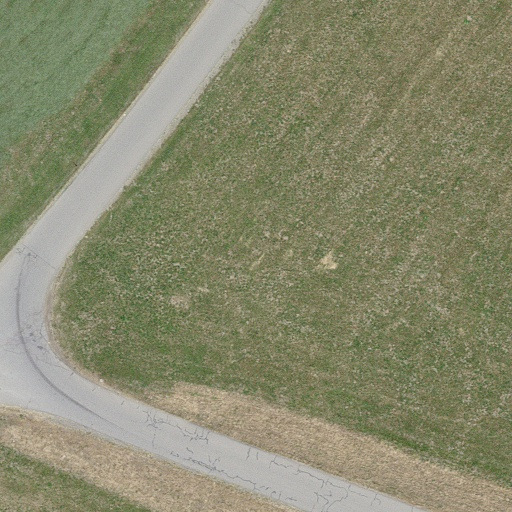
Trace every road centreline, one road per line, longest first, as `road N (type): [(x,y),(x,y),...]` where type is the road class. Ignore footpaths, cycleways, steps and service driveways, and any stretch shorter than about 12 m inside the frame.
road 1 (unclassified): [(371,511),(0,371)]
road 2 (unclassified): [(0,322),(225,0)]
